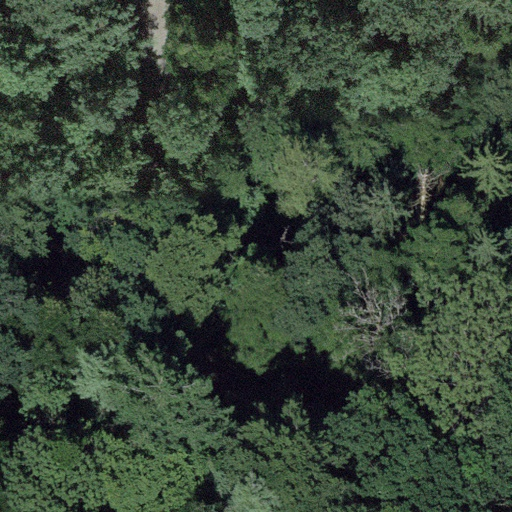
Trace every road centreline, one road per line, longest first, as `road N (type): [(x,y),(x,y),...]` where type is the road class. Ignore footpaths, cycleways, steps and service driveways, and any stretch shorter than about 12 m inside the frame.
road 1 (track): [(0,288),(401,511)]
road 2 (track): [(169,382),(137,241),(115,0)]
